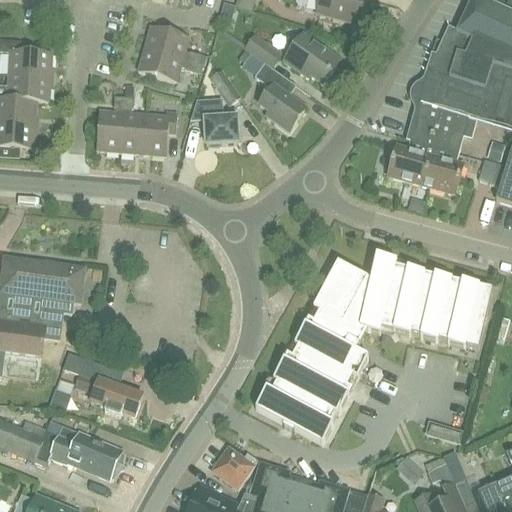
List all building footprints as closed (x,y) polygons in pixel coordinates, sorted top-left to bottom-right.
[(232,0),(232,5),(247,10),(249,0),(232,0)] [(320,0),(316,15),(356,26),(363,0),(320,0)] [(420,106),(409,144),(421,147),(431,150),(441,153),(444,154),(458,158),(463,139),(471,142),(476,124),(511,135),(511,148),(508,161),(506,169),(484,162),(478,183),(499,190),(495,204),(511,209),(511,15),(478,0),(470,0),(456,34),(448,30),(435,57),(431,56),(425,75),(428,76),(420,105),(419,105),(418,106),(420,106)] [(200,58),(189,55),(185,54),(189,41),(150,30),(144,52),(197,67),(200,58)] [(307,81),(309,78),(322,88),(340,63),(315,45),(314,46),(302,37),(283,64),(307,81)] [(245,52),(271,71),(280,58),(254,39),(245,52)] [(52,56),(19,54),(19,44),(0,42),(0,52),(9,53),(8,78),(50,81),(52,56)] [(137,75),(176,86),(180,72),(195,77),(197,67),(144,52),(137,75)] [(296,89),(264,66),(254,80),(270,92),(258,109),(267,115),(265,119),(288,135),(306,111),(289,99),(296,89)] [(228,109),(240,101),(221,74),(210,83),(228,109)] [(37,105),(49,105),(50,81),(8,78),(7,89),(0,88),(0,100),(6,101),(6,102),(37,104),(37,105)] [(125,89),(124,98),(132,99),(133,90),(125,89)] [(0,100),(0,125),(35,128),(37,105),(37,104),(6,102),(6,101),(0,100)] [(114,100),(113,111),(115,111),(114,115),(99,114),(96,155),(119,156),(123,101),(114,100)] [(132,113),(133,101),(123,101),(119,156),(142,158),(145,118),(130,117),(131,113),(132,113)] [(222,121),(220,104),(197,106),(191,124),(204,123),(206,149),(210,149),(210,151),(220,150),(220,148),(238,147),(236,120),(222,121)] [(165,160),(167,137),(175,138),(177,120),(145,118),(142,158),(165,160)] [(0,150),(34,152),(35,128),(0,125),(0,150)] [(395,149),(387,180),(388,180),(421,189),(429,159),(431,150),(421,147),(419,156),(407,153),(396,149),(395,149)] [(429,159),(421,189),(454,198),(454,199),(463,168),(455,166),(458,158),(444,154),(441,153),(431,150),(429,159)] [(337,267),(331,277),(313,312),(319,315),(313,326),(307,323),(294,348),(298,350),(292,361),(286,358),(273,384),(276,385),(271,395),(266,392),(255,412),(284,427),(282,429),(293,435),(294,433),(322,448),(333,428),(327,425),(332,415),(338,418),(352,392),(346,390),(352,379),(357,382),(368,362),(355,355),(367,334),(380,337),(381,332),(410,338),(410,337),(420,339),(420,341),(437,345),(438,343),(448,345),(447,347),(465,351),(465,349),(477,352),(491,293),(479,291),(479,289),(462,285),(461,286),(452,284),(452,282),(434,278),(434,280),(424,278),(425,276),(395,269),(397,264),(376,259),(370,284),(342,270),(337,267)] [(41,359),(43,342),(59,344),(63,316),(71,317),(73,306),(80,307),(85,272),(4,261),(0,288),(0,287),(0,380),(1,381),(4,355),(41,359)] [(511,311),(502,309),(491,357),(511,362),(511,311)] [(68,357),(63,372),(79,378),(75,390),(93,397),(90,405),(105,411),(104,415),(120,420),(121,418),(134,423),(143,398),(119,389),(102,383),(107,370),(68,357)] [(50,389),(45,405),(59,410),(64,393),(50,389)] [(42,441),(0,424),(0,450),(32,464),(42,441)] [(429,426),(425,437),(460,447),(463,435),(429,426)] [(42,441),(32,464),(46,470),(50,462),(66,469),(68,466),(80,471),(78,474),(92,480),(93,477),(109,484),(110,482),(112,483),(123,458),(120,457),(121,455),(62,430),(58,439),(45,434),(42,441)] [(511,511),(511,449),(504,453),(511,470),(511,475),(492,484),(504,511),(511,511)] [(228,452),(213,474),(239,492),(257,466),(247,460),(245,464),(228,452)] [(412,486),(421,475),(405,461),(396,471),(412,486)] [(343,511),(350,492),(319,483),(317,487),(289,479),(290,475),(259,466),(250,499),(244,497),(239,508),(201,490),(202,490),(201,489),(189,511),(343,511)] [(431,496),(414,503),(417,511),(464,511),(464,510),(455,489),(445,467),(435,471),(427,475),(432,487),(439,484),(448,503),(436,508),(431,496)] [(478,511),(504,511),(492,484),(471,494),(466,483),(455,489),(464,510),(475,505),(478,511)] [(381,511),(384,502),(367,498),(363,511),(381,511)] [(16,510),(15,511),(61,511),(62,511),(49,506),(47,510),(35,505),(35,506),(26,503),(25,502),(24,502),(22,503),(21,503),(20,504),(18,505),(17,506),(17,507),(16,509),(16,510)]
